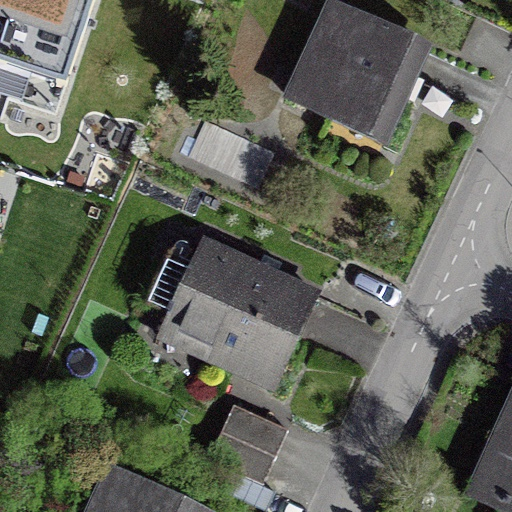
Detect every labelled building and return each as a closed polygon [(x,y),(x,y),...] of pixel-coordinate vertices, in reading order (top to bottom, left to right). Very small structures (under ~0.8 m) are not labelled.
[(0,0),(0,51),(17,0),(0,0)] [(94,0),(17,0),(0,51),(0,64),(66,87),(94,0)] [(336,110),(388,133),(402,103),(417,110),(428,87),(412,80),(426,50),(333,7),(290,100),(331,119),(336,110)] [(165,327),(279,379),(318,297),(203,244),(165,327)] [(508,511),(511,505),(511,406),(471,497),(504,511),(508,511)] [(208,462),(263,487),(288,432),(234,407),(208,462)] [(198,511),(111,472),(92,511),(198,511)]
